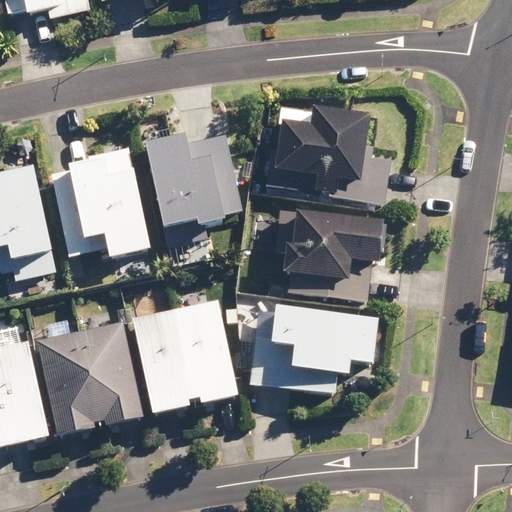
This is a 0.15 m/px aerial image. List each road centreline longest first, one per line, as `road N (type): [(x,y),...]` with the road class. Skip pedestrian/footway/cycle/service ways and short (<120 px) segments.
road 1 (residential): [(504,53),(396,48),(289,57),(0,105)]
road 2 (residential): [(444,467),(504,53)]
road 3 (residential): [(444,467),(246,482),(95,511)]
